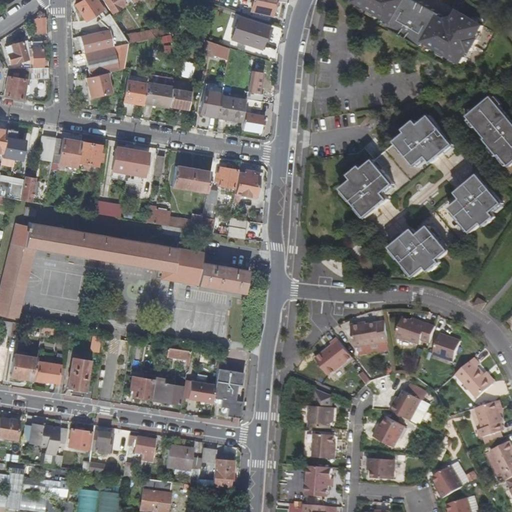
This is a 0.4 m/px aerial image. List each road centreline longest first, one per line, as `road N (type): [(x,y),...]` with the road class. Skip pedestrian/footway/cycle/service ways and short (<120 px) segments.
road 1 (residential): [(0,396),(260,437)]
road 2 (residential): [(276,288),(444,303),(479,322),(511,360)]
road 3 (residential): [(281,156),(62,116)]
road 4 (residential): [(304,0),(281,156)]
road 5 (residential): [(276,288),(260,437)]
road 6 (residential): [(281,156),(276,288)]
